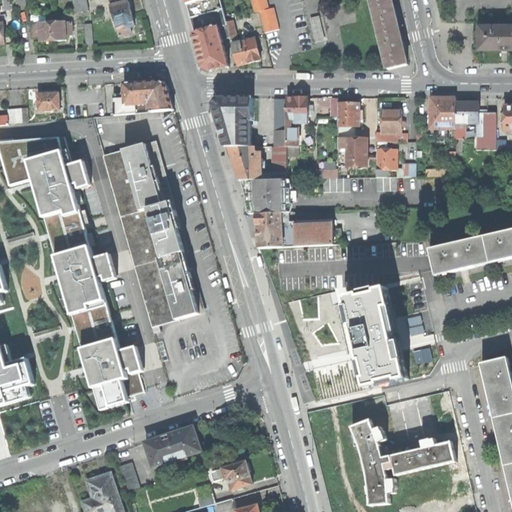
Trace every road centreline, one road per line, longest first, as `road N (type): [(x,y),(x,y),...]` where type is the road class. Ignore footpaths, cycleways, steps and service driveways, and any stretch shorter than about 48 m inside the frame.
road 1 (secondary): [(275,383),(183,70)]
road 2 (residential): [(0,476),(275,383)]
road 3 (tertiary): [(183,70),(212,86),(451,84)]
road 4 (residential): [(0,73),(159,64),(183,70)]
road 5 (residential): [(493,511),(456,351)]
road 6 (secondary): [(309,511),(275,383)]
